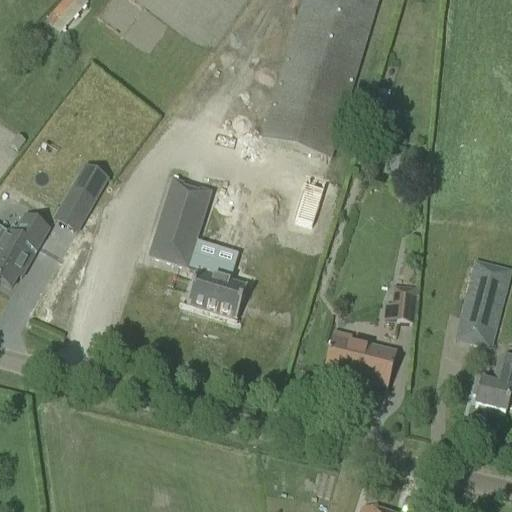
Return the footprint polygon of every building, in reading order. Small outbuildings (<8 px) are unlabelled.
[(58,37),(92,6),(85,0),(65,0),(43,21),(58,37)] [(303,0),(260,142),(331,163),(378,0),(303,0)] [(40,31),(32,41),(39,47),(47,37),(40,31)] [(363,141),(383,146),(391,114),(371,109),(363,141)] [(16,137),(9,147),(17,153),(24,143),(16,137)] [(84,170),(64,205),(87,218),(107,183),(84,170)] [(148,262),(186,274),(210,197),(198,193),(197,196),(182,192),(183,189),(172,185),(148,262)] [(0,286),(10,292),(17,280),(32,253),(36,255),(48,233),(24,220),(16,233),(13,240),(1,233),(0,234),(0,286)] [(490,355),(511,276),(473,266),(452,345),(490,355)] [(185,309),(235,325),(246,291),(228,285),(231,277),(211,271),(209,279),(196,275),(185,309)] [(381,325),(412,328),(416,292),(391,290),(389,309),(383,308),(381,325)] [(387,393),(395,358),(349,347),(351,340),(333,336),(331,342),(323,377),(387,393)] [(511,394),(510,394),(511,388),(511,364),(499,361),(492,388),(475,383),(472,398),(477,400),(474,410),(504,418),(506,410),(511,411),(511,394)]
